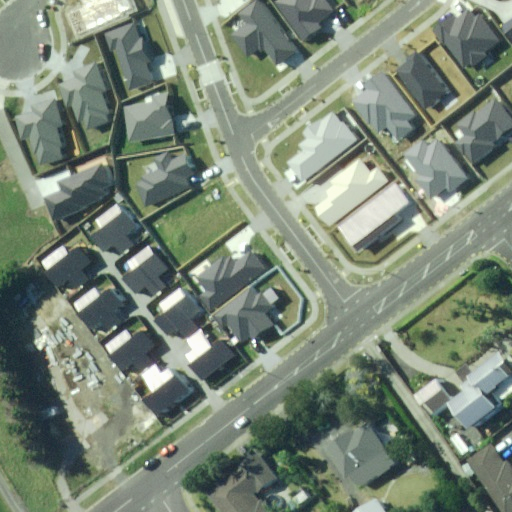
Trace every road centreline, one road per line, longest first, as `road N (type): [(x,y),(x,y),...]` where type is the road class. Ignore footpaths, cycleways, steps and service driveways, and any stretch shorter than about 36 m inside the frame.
road 1 (unclassified): [(361,323),(151,484)]
road 2 (residential): [(241,152),(422,0)]
road 3 (residential): [(361,323),(252,182),(241,152)]
road 4 (unclassified): [(491,221),(361,323)]
road 5 (residential): [(241,152),(182,0)]
